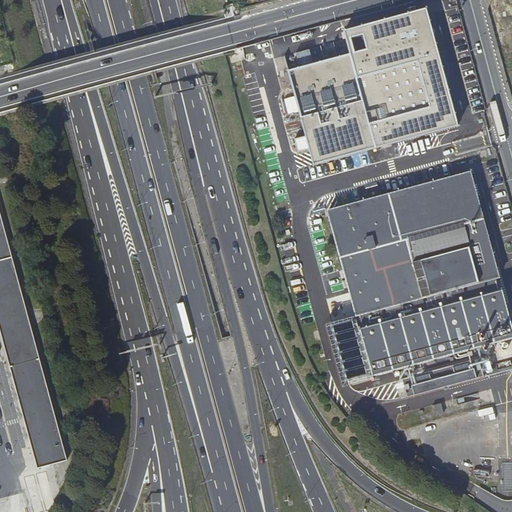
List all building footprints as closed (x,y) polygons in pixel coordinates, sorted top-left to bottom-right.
[(425,9),(343,32),(349,55),(288,72),(305,137),(294,140),(298,152),(309,149),(313,166),(458,126),(425,9)] [(470,173),(327,212),(356,316),(357,316),(359,316),(361,326),(359,327),(358,327),(360,331),(366,354),(367,357),(372,377),(479,348),(492,345),(496,343),(503,342),(506,341),(509,340),(511,339),(511,327),(501,288),(498,277),(470,173)] [(0,214),(0,329),(38,469),(53,464),(67,461),(0,214)] [(356,356),(366,354),(360,331),(350,334),(356,356)] [(496,343),(499,353),(511,349),(509,340),(506,341),(506,343),(504,343),(503,342),(496,343)] [(492,345),(479,348),(482,358),(495,354),(492,345)] [(372,377),(367,357),(353,361),(358,381),(372,377)] [(407,378),(402,379),(407,398),(412,396),(475,379),(484,377),(479,359),(409,377),(407,378)] [(441,404),(432,406),(435,416),(443,414),(441,404)]
